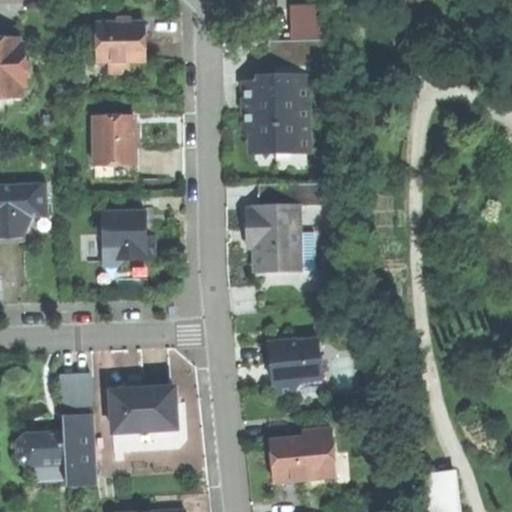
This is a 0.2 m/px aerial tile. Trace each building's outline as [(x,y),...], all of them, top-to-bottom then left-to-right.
[(97,25),(98,63),(109,63),(131,63),(146,63),(146,25),(120,25),(97,25)] [(0,40),(0,95),(23,94),(22,87),(29,87),(28,79),(33,74),(32,69),(27,63),(26,46),(21,46),(20,40),(0,40)] [(278,152),(309,151),(308,73),(327,73),(326,41),(276,42),(277,85),(247,85),(247,110),(248,129),(254,129),(254,147),(278,147),(278,152)] [(131,75),(131,63),(109,63),(109,75),(131,75)] [(136,117),(96,117),(97,167),(136,167),(136,146),(136,117)] [(137,180),(136,167),(97,167),(97,181),(137,180)] [(257,274),(303,273),(303,235),(302,208),(332,207),(331,184),(261,185),(262,208),(256,208),(256,211),(249,211),(249,231),(254,231),(254,249),(257,249),(257,274)] [(49,187),(0,188),(0,238),(12,238),(27,237),(35,218),(50,218),(49,187)] [(147,214),(104,214),(104,224),(99,228),(99,235),(105,240),(105,266),(118,266),(123,261),(155,260),(155,247),(155,238),(148,238),(147,214)] [(51,236),(50,218),(35,218),(27,237),(51,236)] [(317,235),(303,235),(303,273),(318,273),(317,235)] [(320,340),(270,345),(272,368),(274,385),(277,385),(278,394),(296,393),(298,392),(298,388),(304,381),(324,379),(320,340)] [(130,377),(131,392),(143,391),(142,376),(130,377)] [(64,407),(95,405),(94,377),(63,378),(64,407)] [(325,396),(324,379),(304,381),(298,388),(298,392),(296,393),(297,399),(325,396)] [(131,392),(112,393),(115,433),(178,429),(177,404),(176,389),(154,390),(143,391),(131,392)] [(185,404),(177,404),(178,429),(115,433),(117,452),(181,448),(188,440),(185,404)] [(96,415),(95,405),(64,407),(65,417),(73,417),(96,415)] [(100,485),(96,415),(73,417),(74,432),(66,433),(47,434),(26,435),(20,444),(21,459),(28,466),(36,466),(67,464),(69,486),(100,485)] [(65,417),(66,433),(74,432),(73,417),(65,417)] [(274,463),(276,484),(328,479),(326,456),(336,455),(333,430),(315,432),(315,437),(272,442),(274,463)] [(338,478),(336,455),(326,456),(328,479),(338,478)] [(38,488),(69,486),(67,464),(36,466),(38,488)] [(416,475),(418,511),(461,511),(457,470),(416,475)]
